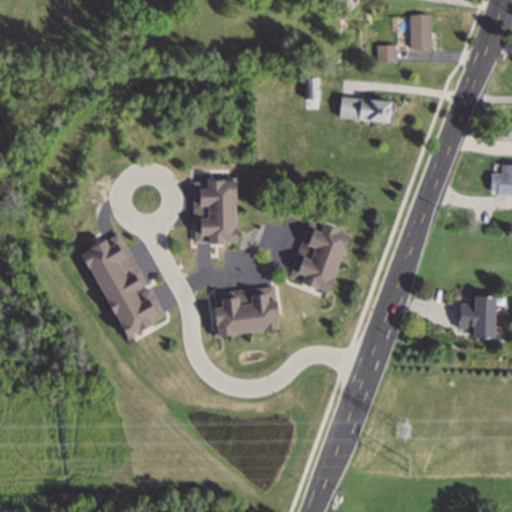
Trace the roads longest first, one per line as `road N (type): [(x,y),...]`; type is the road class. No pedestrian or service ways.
road 1 (secondary): [(312,511),(499,0)]
road 2 (residential): [(364,368),(310,354),(259,388),(214,381),(194,355),(188,311),(150,236),(143,199)]
